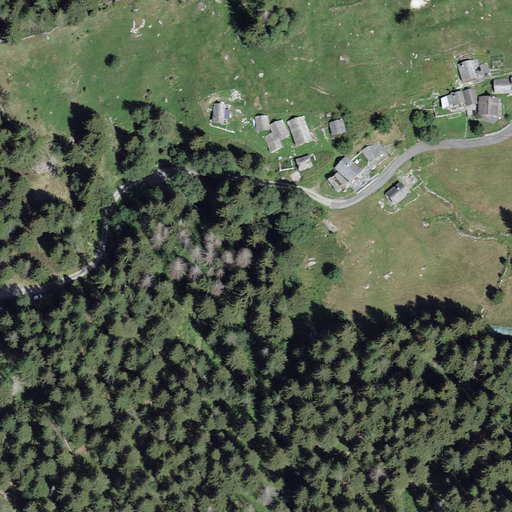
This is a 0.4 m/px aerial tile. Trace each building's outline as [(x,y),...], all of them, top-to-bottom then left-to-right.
[(477,59),(457,64),(462,82),(476,78),(474,68),(479,66),(477,59)] [(511,76),(510,77),(510,79),(493,80),(495,94),(511,93),(511,91),(511,76)] [(474,88),(463,91),(466,106),(477,104),(474,88)] [(461,91),(450,93),(450,95),(447,95),(449,105),(452,104),(452,105),(464,103),(461,91)] [(498,97),(479,96),(477,115),(496,116),(498,97)] [(225,104),(214,103),(212,122),(223,123),(224,119),(229,119),(230,110),(225,109),(225,104)] [(268,115),(255,116),(256,131),(269,130),(268,115)] [(303,116),(287,122),(295,146),(312,140),(303,116)] [(342,119),(328,122),(332,135),(345,132),(342,119)] [(289,135),(282,120),(269,125),(272,133),(263,137),(270,153),(283,147),(280,139),(289,135)] [(378,142),(364,148),(361,150),(369,165),(385,152),(378,142)] [(309,156),(296,160),(299,171),(312,167),(309,156)] [(346,156),(335,168),(351,183),(362,171),(346,156)] [(347,184),(338,172),(328,180),(337,192),(347,184)] [(410,193),(401,181),(386,193),(395,205),(410,193)]
